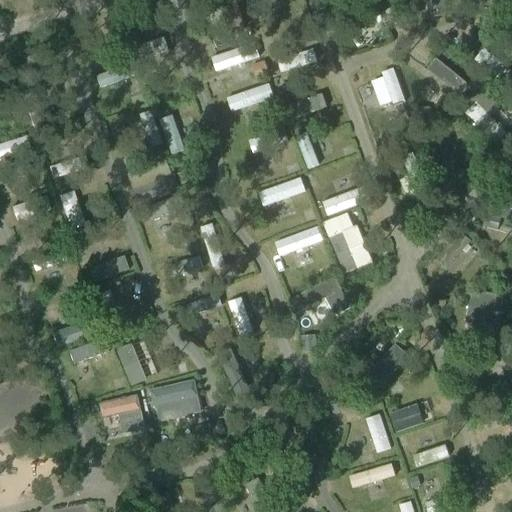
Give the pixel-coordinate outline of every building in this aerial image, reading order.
[(389,0),(378,4),(381,13),(393,9),(389,0)] [(264,62),(251,66),(255,80),(269,76),(264,62)] [(188,173),(176,177),(180,188),(192,183),(188,173)] [(315,337),(301,338),(302,355),(316,353),(315,337)] [(242,344),(232,348),(236,356),(245,352),(242,344)] [(417,478),(410,480),(413,490),(420,487),(417,478)] [(173,511),(166,494),(140,504),(143,511),(173,511)]
